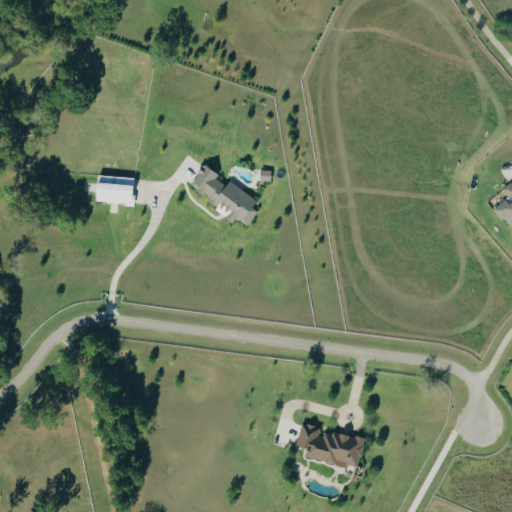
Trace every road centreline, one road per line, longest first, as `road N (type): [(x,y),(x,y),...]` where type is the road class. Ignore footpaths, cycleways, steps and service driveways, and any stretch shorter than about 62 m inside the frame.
road 1 (residential): [(0,401),(64,330),(112,318),(454,366),(474,389),(481,423)]
road 2 (residential): [(475,393),(412,511)]
